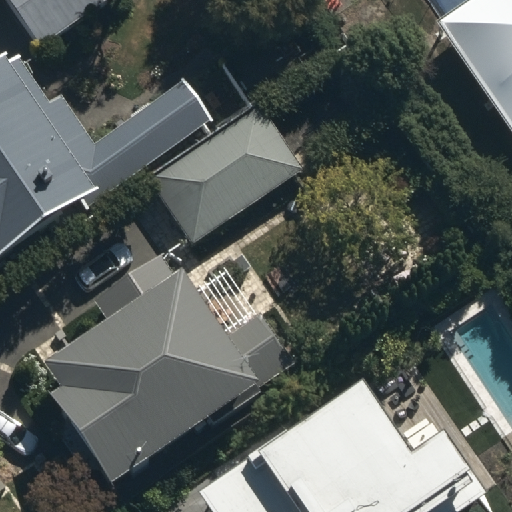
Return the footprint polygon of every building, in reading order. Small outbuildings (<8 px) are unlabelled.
[(1,0),(40,52),(109,0),(1,0)] [(203,121),(176,84),(89,148),(55,102),(44,110),(10,64),(0,71),(0,278),(90,212),(87,207),(203,121)] [(297,184),(253,119),(147,192),(191,256),(297,184)] [(213,336),(156,256),(90,303),(110,331),(38,382),(56,406),(45,414),(107,501),(254,397),(248,389),(290,359),(254,307),(213,336)] [(308,433),(313,440),(296,451),(286,437),(247,465),(250,469),(202,503),(208,511),(461,511),(479,500),(445,453),(414,475),(364,404),(361,406),(357,399),(308,433)]
